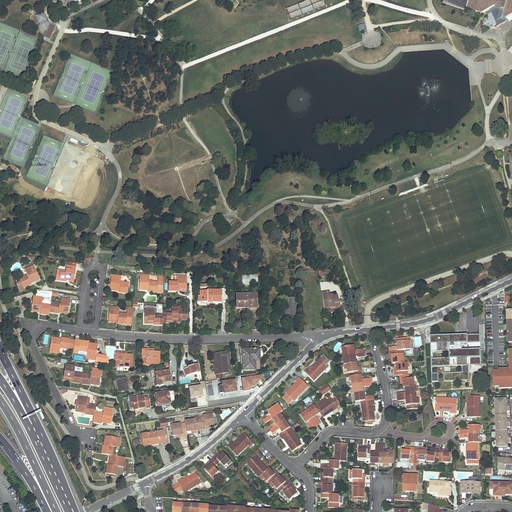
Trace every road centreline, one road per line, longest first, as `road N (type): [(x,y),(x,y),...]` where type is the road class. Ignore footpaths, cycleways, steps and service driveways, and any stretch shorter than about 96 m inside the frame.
road 1 (residential): [(313,344),(302,337),(157,338),(41,326),(32,344),(84,440)]
road 2 (residential): [(294,468),(329,431),(384,427),(370,328)]
road 3 (unclassified): [(511,279),(433,317),(370,328)]
road 4 (unclassified): [(243,414),(143,483)]
